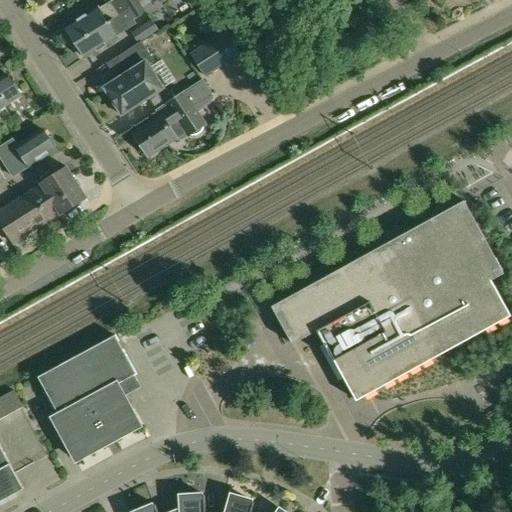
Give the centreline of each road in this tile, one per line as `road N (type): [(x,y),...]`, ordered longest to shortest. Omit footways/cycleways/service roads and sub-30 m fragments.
road 1 (residential): [(140,211),(426,58)]
road 2 (tertiary): [(345,453),(240,439),(194,442),(51,511)]
road 3 (residential): [(140,211),(3,0)]
road 4 (tertiary): [(511,442),(441,465),(345,453)]
road 5 (residential): [(0,293),(140,211)]
